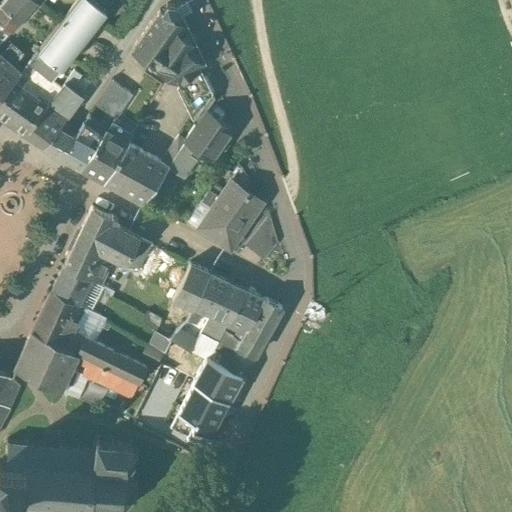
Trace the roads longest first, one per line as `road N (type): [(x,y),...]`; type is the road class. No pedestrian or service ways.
road 1 (residential): [(300,295),(79,185)]
road 2 (residential): [(45,163),(153,0)]
road 3 (residential): [(0,336),(8,340),(79,185)]
